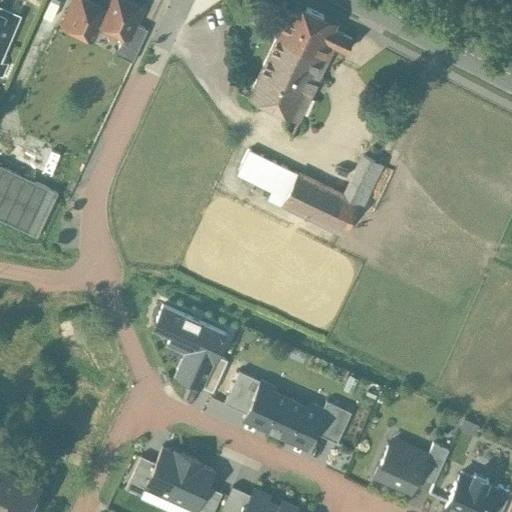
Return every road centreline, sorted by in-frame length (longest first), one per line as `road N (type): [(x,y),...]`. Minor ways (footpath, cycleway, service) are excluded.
road 1 (residential): [(100,270),(92,216),(98,176),(183,0)]
road 2 (residential): [(362,499),(148,403)]
road 3 (residential): [(511,81),(357,0)]
road 4 (residential): [(148,403),(100,270)]
road 5 (residential): [(92,511),(148,403)]
